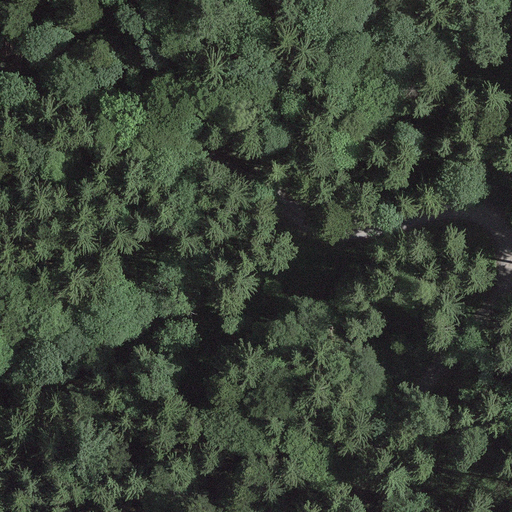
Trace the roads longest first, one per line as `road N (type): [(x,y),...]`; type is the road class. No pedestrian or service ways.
road 1 (track): [(511,251),(488,226),(435,224),(382,237),(332,229),(288,212),(221,159),(115,99),(17,74),(0,77)]
road 2 (track): [(296,511),(399,427),(511,288)]
